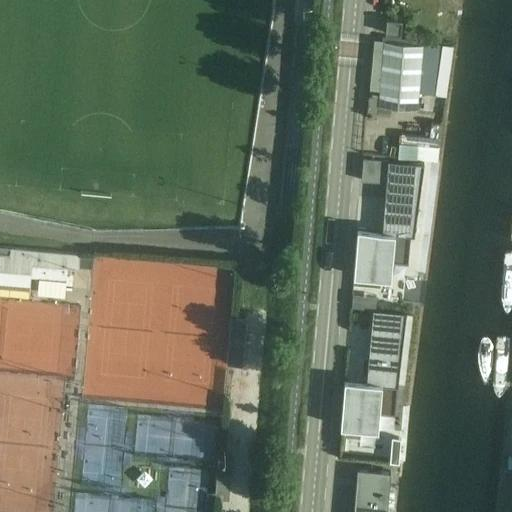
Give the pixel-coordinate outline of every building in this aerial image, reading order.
[(400,35),(402,20),(386,19),(385,34),(400,35)] [(416,109),(421,45),(384,41),(379,106),(416,109)] [(398,143),(397,160),(415,162),(417,145),(398,143)] [(356,238),(352,275),(390,278),(391,260),(407,262),(409,235),(413,235),(423,163),(415,162),(397,160),(387,159),(383,211),(381,231),(375,231),(374,240),(356,238)] [(0,283),(30,286),(30,285),(31,273),(39,274),(39,278),(65,280),(67,265),(77,266),(78,253),(0,246),(0,283)] [(78,253),(77,266),(92,268),(93,255),(78,253)] [(343,389),(339,426),(377,430),(378,411),(394,413),(396,386),(397,386),(405,311),(372,308),(367,362),(365,382),(362,382),(361,391),(343,389)] [(241,365),(245,318),(231,317),(227,363),(241,365)] [(160,398),(210,401),(212,375),(162,371),(160,398)] [(227,499),(227,498),(231,454),(231,453),(231,452),(229,451),(228,451),(227,451),(226,452),(226,453),(225,454),(225,459),(218,458),(215,492),(222,493),(221,498),(221,499),(222,499),(223,500),(224,501),(225,501),(225,500),(226,500),(227,499)] [(386,511),(390,471),(357,468),(353,511),(386,511)]
